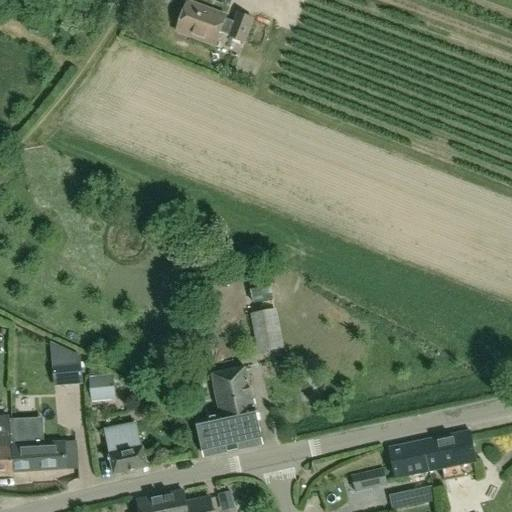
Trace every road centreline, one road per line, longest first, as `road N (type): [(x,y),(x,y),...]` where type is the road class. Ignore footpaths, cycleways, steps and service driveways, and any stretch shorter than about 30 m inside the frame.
road 1 (tertiary): [(274,457),(511,403)]
road 2 (tertiary): [(39,506),(274,457)]
